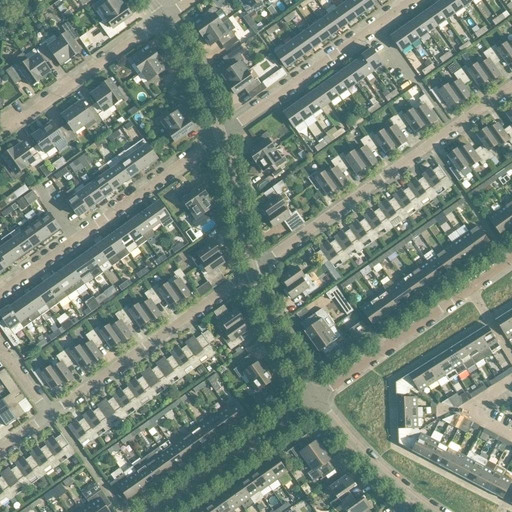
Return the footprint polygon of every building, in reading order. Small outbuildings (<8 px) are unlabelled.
[(100,9),(106,19),(125,6),(120,0),(112,0),(107,4),(104,0),(101,0),(92,6),(96,12),(100,9)] [(261,0),(260,0),(245,0),(241,3),(248,14),(254,10),(251,7),(261,0)] [(357,17),(365,11),(357,0),(350,0),(346,3),(357,17)] [(357,0),(365,11),(374,5),(370,0),(357,0)] [(445,0),(443,0),(436,5),(446,20),(455,13),(445,0)] [(458,0),(445,0),(455,13),(464,7),(458,0)] [(286,4),(289,9),(294,5),(291,1),(286,4)] [(346,3),(337,9),(348,24),(357,17),(346,3)] [(436,5),(427,12),(437,26),(446,20),(436,5)] [(103,21),(100,23),(110,38),(124,28),(121,23),(123,21),(132,15),(125,6),(106,19),(103,21)] [(196,27),(203,37),(228,19),(221,9),(218,12),(214,7),(203,15),(207,20),(196,27)] [(339,30),(348,24),(337,9),(329,15),(339,30)] [(69,12),(63,16),(66,21),(72,17),(69,12)] [(427,12),(418,18),(428,32),(437,26),(427,12)] [(329,15),(320,22),(330,36),(339,30),(329,15)] [(418,18),(409,24),(419,39),(428,32),(418,18)] [(228,19),(203,37),(207,44),(208,43),(210,46),(221,39),(224,44),(235,36),(231,31),(234,29),(234,27),(228,19)] [(321,43),(330,36),(320,22),(311,28),(321,43)] [(67,33),(58,40),(71,58),(80,52),(73,41),(78,37),(70,26),(68,23),(62,27),(65,30),(67,33)] [(409,24),(400,31),(410,45),(419,39),(409,24)] [(256,25),(251,28),(256,35),(258,34),(261,32),(257,26),(256,25)] [(311,28),(302,34),(312,49),(321,43),(311,28)] [(400,31),(391,37),(401,51),(410,45),(400,31)] [(85,34),(80,38),(86,47),(92,43),(85,34)] [(303,55),(312,49),(302,34),(293,41),(303,55)] [(46,43),(41,47),(48,58),(53,54),(60,64),(63,62),(64,63),(71,58),(58,40),(48,47),(46,43)] [(293,41),(284,47),(294,61),(303,55),(293,41)] [(511,65),(511,50),(508,46),(506,43),(498,49),(495,45),(489,49),(496,60),(502,56),(509,65),(511,64),(511,65)] [(230,69),(222,75),(225,78),(224,78),(228,85),(247,72),(250,70),(243,61),(243,60),(240,55),(245,52),(241,45),(225,57),(233,68),(230,69)] [(38,54),(28,61),(41,79),(48,74),(50,71),(43,61),(48,58),(41,47),(35,51),(38,54)] [(286,68),(294,61),(284,47),(275,53),(286,68)] [(135,62),(141,72),(160,59),(153,49),(142,57),(138,52),(127,60),(131,65),(135,62)] [(383,65),(372,50),(372,49),(362,56),(363,57),(374,71),(383,65)] [(491,64),(496,60),(489,49),(483,53),(488,60),(479,66),(490,82),(492,81),(492,82),(493,81),(492,80),(499,75),(491,64)] [(468,52),(463,56),(466,61),(472,57),(468,52)] [(11,68),(6,71),(14,82),(24,75),(26,78),(32,86),(41,79),(28,61),(23,53),(16,58),(15,63),(16,64),(11,68)] [(363,57),(355,63),(365,77),(374,71),(363,57)] [(165,66),(160,59),(141,72),(148,81),(145,84),(148,89),(159,81),(156,76),(166,69),(164,66),(165,66)] [(421,60),(418,63),(422,69),(426,66),(421,60)] [(355,63),(346,69),(356,83),(365,77),(355,63)] [(479,66),(478,64),(469,70),(465,66),(459,70),(467,81),(473,77),(479,86),(481,84),(483,87),(490,82),(479,66)] [(346,69),(337,75),(347,90),(356,83),(346,69)] [(462,85),(467,81),(459,70),(453,74),(458,81),(450,87),(461,103),(462,102),(463,102),(464,102),(463,101),(470,96),(462,85)] [(253,82),(247,72),(228,85),(235,95),(246,87),(254,98),(267,88),(263,82),(260,84),(257,79),(253,82)] [(337,75),(328,82),(338,96),(347,90),(337,75)] [(110,80),(100,87),(113,105),(123,98),(125,102),(131,98),(123,87),(118,91),(110,80)] [(328,82),(319,88),(330,102),(338,96),(328,82)] [(450,87),(448,85),(439,91),(436,86),(431,90),(428,87),(440,104),(438,101),(443,98),(450,107),(452,105),(454,108),(461,103),(450,87)] [(108,109),(113,105),(100,87),(94,91),(94,92),(91,94),(98,104),(94,108),(101,119),(102,121),(111,114),(108,109)] [(171,97),(177,93),(174,88),(168,92),(171,97)] [(319,88),(310,94),(321,109),(330,102),(319,88)] [(424,106),(415,112),(426,128),(428,126),(428,127),(429,127),(428,126),(435,121),(427,109),(432,106),(434,108),(422,91),(422,92),(424,95),(419,99),(424,106)] [(310,94),(302,101),(312,115),(321,109),(310,94)] [(302,101),(293,107),(303,121),(312,115),(302,101)] [(78,103),(71,108),(84,126),(93,119),(96,122),(101,119),(94,108),(88,112),(81,102),(78,104),(78,103)] [(294,128),(303,121),(293,107),(284,113),(294,128)] [(75,132),(84,126),(71,108),(64,112),(65,113),(62,115),(69,125),(64,129),(72,140),(77,136),(75,132)] [(162,123),(169,132),(187,119),(182,112),(181,113),(179,110),(169,117),(166,112),(155,120),(159,125),(162,123)] [(419,132),(426,128),(415,112),(413,110),(405,116),(401,111),(395,116),(403,126),(408,122),(415,132),(417,130),(419,132)] [(358,111),(352,116),(356,121),(361,118),(362,117),(358,111)] [(398,130),(403,126),(395,116),(389,120),(394,127),(386,133),(396,148),(398,147),(399,148),(399,147),(406,142),(398,130)] [(194,129),(187,119),(169,132),(175,142),(172,144),(176,149),(187,142),(183,137),(194,129)] [(48,124),(42,128),(55,147),(64,140),(67,143),(72,140),(64,129),(59,132),(52,122),(49,124),(48,124)] [(130,122),(125,126),(128,130),(133,126),(130,122)] [(511,145),(511,144),(511,133),(509,130),(504,133),(498,124),(496,126),(494,123),(486,129),(497,144),(499,147),(508,140),(511,145)] [(45,153),(55,147),(42,128),(35,133),(36,134),(33,136),(40,146),(35,150),(42,161),(48,157),(45,153)] [(486,146),(480,151),(488,161),(494,157),(489,150),(497,144),(486,129),(485,130),(484,129),(485,130),(478,135),(486,146)] [(372,132),(366,136),(374,147),(379,143),(386,152),(388,151),(389,153),(396,148),(386,133),(384,130),(375,137),(372,132)] [(249,153),(256,162),(274,149),(268,140),(271,137),(267,132),(257,140),(260,145),(249,153)] [(368,151),(374,147),(366,136),(360,141),(365,147),(357,153),(356,154),(367,169),(369,168),(370,169),(369,168),(376,163),(368,151)] [(102,138),(94,144),(97,148),(105,142),(104,140),(102,138)] [(143,139),(134,145),(148,165),(158,159),(143,139)] [(19,144),(12,149),(25,168),(35,161),(37,164),(42,161),(35,150),(30,153),(23,143),(20,145),(19,144)] [(94,144),(85,150),(87,153),(88,154),(97,148),(94,144)] [(482,165),(488,161),(480,151),(475,154),(468,145),(466,147),(464,144),(457,149),(468,165),(469,165),(470,167),(479,161),(482,165)] [(140,172),(148,165),(134,145),(126,152),(140,172)] [(3,156),(9,164),(4,168),(6,172),(4,174),(7,179),(10,177),(13,181),(22,175),(20,171),(25,168),(12,149),(3,156)] [(274,149),(256,162),(261,169),(262,169),(264,171),(274,164),(277,169),(288,162),(284,156),(281,159),(274,149)] [(460,171),(468,165),(457,149),(456,150),(455,150),(455,151),(448,156),(456,167),(451,171),(449,168),(449,169),(461,185),(459,182),(465,178),(460,171)] [(125,151),(116,157),(131,178),(140,172),(126,152),(125,151)] [(343,153),(336,157),(344,168),(350,164),(356,173),(358,172),(360,174),(367,169),(356,154),(357,153),(355,151),(346,157),(343,153)] [(116,157),(107,163),(122,184),(131,178),(116,157)] [(339,172),(344,168),(336,157),(331,161),(336,168),(327,174),(327,175),(338,190),(340,189),(340,190),(341,189),(340,189),(347,183),(339,172)] [(107,163),(99,170),(113,190),(122,184),(107,163)] [(453,186),(438,165),(438,167),(432,171),(430,168),(422,174),(424,177),(435,193),(444,187),(446,190),(453,186)] [(283,172),(280,168),(272,174),(274,178),(283,172)] [(99,170),(90,176),(91,178),(94,182),(104,197),(113,190),(99,170)] [(320,185),(326,192),(327,194),(329,193),(331,195),(334,192),(338,190),(327,175),(327,174),(326,172),(317,178),(313,174),(307,178),(317,191),(316,188),(320,185)] [(407,185),(409,187),(420,203),(429,197),(431,201),(438,196),(435,193),(424,177),(418,182),(416,179),(407,185)] [(91,178),(82,184),(96,203),(98,201),(99,202),(105,199),(104,197),(101,192),(94,182),(91,178)] [(269,196),(272,201),(263,207),(265,209),(262,211),(267,218),(283,207),(285,206),(290,202),(283,194),(288,190),(282,181),(265,192),(263,194),(266,198),(269,196)] [(72,188),(72,189),(87,209),(89,207),(91,209),(96,205),(95,203),(96,203),(82,184),(74,190),(72,188)] [(484,189),(481,191),(484,195),(493,189),(490,185),(484,189)] [(26,186),(15,192),(17,196),(29,191),(26,186)] [(183,200),(190,210),(208,197),(205,192),(201,187),(193,192),(190,195),(188,192),(186,190),(182,192),(176,197),(179,203),(183,200)] [(393,195),(395,198),(406,214),(414,208),(417,211),(423,207),(420,203),(409,187),(403,192),(401,189),(397,192),(393,195)] [(69,192),(64,196),(67,201),(78,217),(88,210),(87,209),(72,189),(73,190),(69,192)] [(30,205),(39,199),(33,191),(24,197),(28,203),(30,205)] [(0,208),(1,210),(7,205),(17,198),(14,193),(4,200),(0,203),(0,208)] [(24,197),(17,202),(21,208),(28,203),(24,197)] [(213,203),(208,197),(190,210),(196,219),(193,222),(197,227),(207,219),(204,214),(214,207),(212,204),(213,203)] [(386,200),(378,206),(380,208),(394,228),(404,220),(408,217),(406,214),(395,198),(388,202),(386,200)] [(159,202),(150,208),(160,223),(164,228),(173,222),(159,202)] [(15,203),(6,210),(9,214),(18,208),(15,203)] [(283,207),(267,218),(269,220),(268,220),(268,221),(269,220),(274,227),(283,221),(292,233),(305,223),(296,211),(292,214),(286,205),(285,206),(283,207)] [(511,217),(504,206),(496,212),(507,229),(509,228),(511,225),(511,217)] [(151,229),(160,223),(150,208),(141,215),(151,229)] [(363,216),(365,219),(376,235),(385,229),(387,232),(394,228),(380,208),(374,213),(372,210),(363,216)] [(500,235),(507,230),(507,229),(496,212),(488,218),(499,234),(500,235)] [(41,219),(40,220),(51,235),(53,233),(54,234),(60,231),(58,229),(60,228),(49,214),(47,215),(46,213),(43,213),(40,215),(40,218),(41,219)] [(155,235),(151,229),(141,215),(140,215),(139,214),(134,217),(135,219),(132,221),(143,235),(147,241),(155,235)] [(51,235),(40,220),(36,215),(28,221),(42,241),(45,239),(46,241),(51,237),(50,235),(51,235)] [(349,226),(351,229),(362,245),(370,239),(373,243),(379,238),(376,235),(365,219),(359,223),(357,221),(349,226)] [(126,225),(124,227),(138,247),(147,241),(143,235),(132,221),(130,220),(125,223),(126,225)] [(41,242),(42,241),(28,221),(19,228),(33,247),(36,245),(37,247),(42,243),(41,242)] [(469,231),(481,248),(482,247),(489,242),(477,225),(469,231)] [(124,227),(115,233),(129,254),(138,248),(138,247),(124,227)] [(19,228),(10,234),(24,254),(27,252),(28,253),(33,250),(32,248),(33,247),(19,228)] [(364,248),(362,245),(351,229),(344,234),(342,231),(334,237),(336,240),(347,255),(355,250),(358,253),(364,248)] [(461,237),(473,254),(479,249),(481,248),(469,231),(461,237)] [(121,261),(130,254),(129,254),(115,233),(106,240),(121,260),(121,261)] [(10,234),(1,240),(4,244),(15,260),(18,258),(19,259),(24,256),(23,254),(24,254),(10,234)] [(452,243),(464,260),(465,260),(468,257),(470,256),(471,255),(473,254),(461,237),(457,240),(452,243)] [(106,240),(97,246),(112,267),(121,260),(106,240)] [(319,247),(321,250),(329,261),(332,266),(341,260),(343,263),(350,259),(347,255),(336,240),(330,244),(328,241),(319,247)] [(401,242),(393,248),(395,252),(404,246),(401,242)] [(201,243),(187,253),(192,259),(198,267),(220,252),(219,250),(220,249),(219,249),(218,250),(213,243),(205,248),(202,250),(199,245),(202,243),(201,243)] [(444,249),(456,266),(463,261),(464,260),(452,243),(444,249)] [(4,244),(0,247),(0,256),(7,267),(8,267),(7,266),(15,260),(4,244)] [(97,246),(88,252),(103,273),(112,267),(97,246)] [(436,255),(448,272),(448,271),(454,267),(456,266),(444,249),(436,255)] [(329,261),(321,250),(315,254),(323,265),(329,261)] [(432,250),(424,256),(427,261),(439,278),(440,277),(446,273),(448,272),(436,255),(432,250)] [(94,279),(103,273),(88,252),(80,258),(90,273),(94,278),(94,279)] [(202,264),(198,267),(204,276),(204,277),(208,282),(213,289),(226,279),(217,267),(224,263),(223,261),(225,259),(220,252),(202,264)] [(71,265),(81,279),(85,285),(94,278),(90,273),(80,258),(71,265)] [(431,283),(438,279),(439,278),(427,261),(419,267),(431,284),(431,283)] [(71,265),(62,271),(76,291),(85,285),(71,265)] [(283,280),(281,282),(286,289),(306,274),(303,276),(297,267),(291,272),(282,278),(283,280)] [(410,273),(422,290),(423,289),(429,285),(431,284),(419,267),(410,273)] [(179,280),(171,286),(181,301),(183,300),(183,301),(184,301),(183,300),(190,295),(182,283),(187,280),(189,282),(180,269),(174,273),(179,280)] [(53,277),(67,297),(76,291),(72,285),(62,271),(53,277)] [(415,295),(421,291),(422,290),(410,273),(402,279),(414,296),(415,295)] [(286,289),(283,291),(289,298),(291,296),(292,298),(301,292),(304,290),(307,295),(305,297),(319,288),(314,282),(312,283),(306,274),(286,289)] [(336,274),(330,278),(334,285),(336,284),(341,280),(336,274)] [(53,277),(44,283),(58,303),(67,297),(53,277)] [(402,279),(394,285),(406,301),(413,297),(414,296),(402,279)] [(386,291),(397,307),(398,307),(404,302),(406,301),(394,285),(391,281),(383,287),(386,291)] [(50,310),(58,303),(44,283),(36,290),(50,310)] [(174,307),(181,301),(171,286),(169,283),(160,290),(156,285),(151,289),(158,300),(164,296),(170,306),(172,304),(174,307)] [(335,288),(329,292),(334,300),(341,295),(335,288)] [(153,304),(158,300),(151,289),(144,294),(149,301),(141,307),(152,322),(153,321),(154,322),(154,321),(161,316),(153,304)] [(36,290),(27,296),(41,316),(50,310),(36,290)] [(377,297),(389,313),(390,313),(396,308),(397,307),(386,291),(377,297)] [(32,322),(41,316),(27,296),(18,302),(32,322)] [(93,296),(84,302),(89,308),(92,312),(100,306),(93,296)] [(369,303),(381,319),(389,313),(377,297),(369,303)] [(9,307),(8,307),(23,328),(32,322),(18,302),(17,303),(15,300),(10,304),(12,306),(10,308),(9,307)] [(372,325),(379,320),(381,319),(369,303),(360,309),(372,325)] [(127,306),(121,310),(129,321),(134,317),(141,326),(143,325),(144,327),(152,322),(141,307),(139,304),(130,311),(127,306)] [(224,305),(214,312),(220,322),(219,323),(225,331),(225,332),(243,319),(242,318),(243,317),(242,317),(236,310),(230,315),(224,305)] [(0,325),(8,336),(13,332),(15,334),(23,328),(8,307),(8,308),(7,306),(2,310),(3,311),(0,313),(0,314),(5,322),(0,325)] [(304,331),(312,341),(313,341),(330,329),(335,325),(324,309),(322,309),(300,324),(305,330),(304,331)] [(123,325),(129,321),(121,310),(115,315),(120,322),(112,328),(123,343),(124,342),(125,343),(124,342),(131,337),(123,325)] [(349,328),(361,320),(356,312),(344,320),(349,328)] [(506,337),(511,333),(511,327),(505,315),(504,314),(495,320),(506,337)] [(69,319),(61,325),(65,331),(74,325),(71,321),(69,319)] [(248,327),(243,319),(225,332),(220,336),(227,345),(231,350),(245,340),(244,340),(242,342),(238,337),(247,330),(246,328),(248,327)] [(367,328),(362,321),(349,331),(354,338),(367,328)] [(98,327),(92,331),(100,342),(105,338),(111,347),(113,346),(115,348),(123,343),(112,328),(110,325),(101,331),(98,327)] [(487,325),(478,331),(492,354),(501,348),(487,326),(487,325)] [(337,339),(330,329),(313,341),(312,341),(319,352),(321,351),(327,357),(331,362),(344,353),(340,348),(335,341),(337,339)] [(215,339),(208,330),(203,334),(209,344),(215,339)] [(94,346),(100,342),(92,331),(86,335),(91,342),(82,348),(93,364),(95,363),(95,364),(96,363),(95,363),(102,357),(94,346)] [(484,359),(492,354),(478,331),(469,336),(484,359)] [(209,344),(203,334),(202,333),(201,333),(202,335),(196,339),(194,337),(185,342),(187,345),(198,361),(207,355),(209,359),(216,354),(209,344)] [(469,336),(461,342),(475,365),(484,359),(469,336)] [(37,348),(39,350),(48,344),(44,339),(42,342),(36,346),(37,348)] [(461,342),(452,347),(466,370),(475,365),(461,342)] [(171,353),(173,356),(184,371),(192,365),(195,369),(201,364),(198,361),(187,345),(181,350),(179,347),(171,353)] [(68,348),(63,352),(70,363),(76,359),(82,368),(84,367),(86,369),(93,364),(82,348),(80,346),(72,352),(68,348)] [(452,347),(443,353),(458,376),(466,370),(452,347)] [(65,367),(70,363),(63,352),(56,356),(61,363),(53,369),(64,385),(65,384),(66,385),(66,384),(66,383),(73,378),(65,367)] [(251,382),(267,370),(260,361),(257,364),(251,355),(252,354),(252,353),(238,363),(238,364),(240,362),(242,364),(233,370),(234,371),(235,369),(240,376),(244,373),(251,382)] [(443,353),(435,358),(446,376),(449,381),(458,376),(443,353)] [(186,375),(184,371),(173,356),(166,360),(164,357),(156,363),(158,366),(169,381),(177,375),(180,379),(186,375)] [(426,364),(437,381),(446,376),(435,358),(426,364)] [(417,369),(428,386),(437,381),(426,364),(417,369)] [(141,374),(143,376),(154,392),(163,386),(165,390),(172,385),(169,381),(158,366),(152,370),(150,368),(141,374)] [(31,369),(31,370),(43,386),(41,384),(46,380),(53,389),(55,388),(56,390),(64,385),(53,369),(51,367),(42,373),(39,369),(33,373),(31,369)] [(2,400),(16,420),(25,414),(18,404),(26,399),(5,369),(0,372),(0,379),(10,394),(2,400)] [(396,383),(410,390),(416,386),(419,392),(428,386),(417,369),(396,383)] [(267,370),(251,382),(257,391),(253,394),(257,401),(256,402),(264,396),(266,398),(263,400),(264,400),(272,395),(278,390),(276,391),(270,382),(274,380),(267,370)] [(210,384),(219,377),(216,373),(207,380),(210,384)] [(157,396),(154,392),(143,376),(137,381),(135,378),(127,384),(129,387),(140,402),(148,396),(151,400),(157,396)] [(397,408),(417,408),(417,397),(410,397),(410,390),(396,383),(397,408)] [(112,395),(114,397),(125,413),(133,407),(136,411),(142,406),(140,402),(129,387),(122,391),(120,389),(112,395)] [(448,399),(453,407),(457,408),(463,404),(461,400),(457,394),(448,399)] [(272,395),(264,400),(268,406),(276,400),(272,395)] [(125,413),(114,397),(108,402),(106,399),(97,405),(99,408),(110,423),(119,417),(121,421),(128,417),(125,413)] [(453,407),(448,399),(441,403),(453,407)] [(0,417),(6,425),(7,427),(16,420),(2,400),(0,401),(0,417)] [(236,400),(226,407),(237,421),(246,415),(236,400)] [(237,421),(226,407),(217,413),(228,428),(237,421)] [(83,415),(85,418),(96,434),(104,428),(107,431),(113,427),(110,423),(99,408),(93,412),(91,409),(83,415)] [(397,419),(418,418),(417,408),(397,408),(397,419)] [(162,412),(153,418),(155,422),(164,415),(162,412)] [(217,413),(208,420),(219,434),(228,428),(217,413)] [(454,415),(449,424),(458,429),(458,428),(462,422),(464,418),(458,414),(454,415)] [(454,415),(442,420),(449,424),(454,415)] [(98,437),(96,434),(85,418),(78,423),(76,420),(68,426),(81,444),(89,438),(92,442),(98,437)] [(153,418),(144,425),(146,428),(155,422),(153,418)] [(398,444),(411,436),(411,429),(418,428),(418,418),(397,419),(398,444)] [(462,422),(458,429),(467,434),(471,427),(473,423),(464,418),(462,422)] [(219,434),(208,420),(199,426),(210,441),(219,434)] [(155,422),(146,428),(149,431),(158,425),(155,422)] [(144,425),(135,431),(137,434),(146,428),(144,425)] [(199,426),(190,433),(200,447),(210,441),(199,426)] [(45,443),(47,445),(58,461),(66,455),(69,459),(75,454),(61,433),(60,433),(61,435),(55,439),(53,437),(45,443)] [(200,447),(190,433),(181,439),(191,453),(200,447)] [(307,462),(324,450),(317,441),(314,443),(308,435),(309,434),(309,433),(294,443),(295,444),(297,442),(298,444),(287,452),(287,453),(292,449),(297,456),(301,453),(307,462)] [(421,456),(430,438),(421,433),(418,439),(411,436),(398,444),(421,456)] [(430,461),(439,443),(430,438),(421,456),(430,461)] [(181,439),(172,445),(182,460),(191,453),(181,439)] [(159,447),(173,466),(182,460),(172,445),(169,440),(159,447)] [(439,466),(448,448),(439,443),(430,461),(439,466)] [(121,450),(117,444),(108,450),(110,454),(115,450),(116,453),(121,450)] [(60,464),(58,461),(47,445),(40,450),(38,447),(30,453),(32,456),(43,471),(51,465),(54,469),(60,464)] [(150,453),(151,454),(164,473),(173,466),(159,447),(150,453)] [(448,470),(457,452),(448,448),(439,466),(448,470)] [(324,450),(307,462),(314,471),(309,474),(314,480),(312,482),(313,482),(321,476),(322,478),(320,480),(321,480),(335,470),(335,469),(333,471),(327,462),(330,459),(324,450)] [(466,480),(466,479),(475,462),(479,456),(470,451),(466,457),(457,475),(466,480)] [(457,475),(466,457),(457,452),(448,470),(457,475)] [(141,459),(155,479),(164,473),(151,454),(150,453),(141,459)] [(24,457),(15,463),(17,466),(28,482),(36,476),(38,480),(46,475),(43,471),(32,456),(26,460),(24,457)] [(475,462),(466,479),(466,480),(475,485),(484,466),(488,461),(479,456),(475,462)] [(277,458),(267,464),(277,479),(282,485),(284,485),(285,484),(289,482),(290,480),(291,479),(291,478),(277,458)] [(132,466),(136,471),(146,486),(155,479),(141,459),(132,466)] [(488,461),(484,466),(475,485),(484,489),(493,471),(496,465),(488,461)] [(267,464),(258,471),(268,485),(277,479),(267,464)] [(493,494),(506,470),(496,465),(493,471),(484,489),(493,494)] [(1,474),(2,476),(14,492),(21,487),(24,491),(31,485),(28,482),(17,466),(11,471),(9,468),(1,474)] [(511,481),(511,480),(511,473),(506,470),(493,494),(502,499),(503,498),(511,481)] [(146,486),(136,471),(127,478),(137,492),(146,486)] [(259,492),(268,485),(258,471),(253,475),(249,477),(259,492)] [(334,510),(340,506),(350,498),(346,492),(356,486),(352,480),(354,478),(348,473),(346,475),(331,486),(328,487),(331,494),(334,493),(337,498),(330,504),(334,510)] [(137,492),(127,478),(124,474),(110,484),(120,498),(125,495),(128,499),(137,492)] [(338,474),(328,480),(331,484),(340,477),(338,474)] [(0,501),(7,497),(9,501),(10,500),(14,497),(16,496),(14,492),(2,476),(0,478),(0,501)] [(70,477),(63,482),(67,487),(74,482),(70,477)] [(264,498),(259,492),(249,477),(240,484),(254,504),(255,504),(264,498)] [(90,504),(95,511),(109,511),(106,508),(111,504),(97,483),(82,494),(88,502),(90,504)] [(302,486),(306,494),(311,492),(307,483),(302,486)] [(55,493),(56,495),(60,491),(63,495),(67,493),(65,489),(61,484),(57,486),(52,490),(55,493)] [(231,490),(241,505),(245,510),(254,504),(240,484),(231,490)] [(55,493),(52,490),(43,496),(47,501),(52,497),(51,496),(55,493)] [(232,511),(241,505),(231,490),(222,497),(232,511)] [(350,498),(340,506),(344,511),(345,510),(347,511),(365,511),(370,509),(373,508),(370,501),(368,502),(364,496),(354,503),(350,498)] [(219,511),(230,511),(232,511),(222,497),(213,503),(219,511)] [(37,506),(34,503),(25,509),(27,511),(28,511),(32,509),(37,506)] [(205,511),(219,511),(213,503),(204,509),(205,511)]
